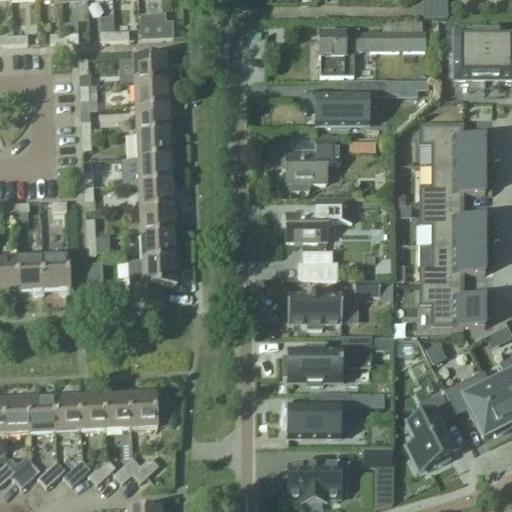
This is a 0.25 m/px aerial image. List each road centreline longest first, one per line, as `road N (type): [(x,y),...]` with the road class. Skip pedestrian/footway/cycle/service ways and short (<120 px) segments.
road 1 (residential): [(246,481),(232,0)]
road 2 (residential): [(511,159),(505,263),(511,276)]
